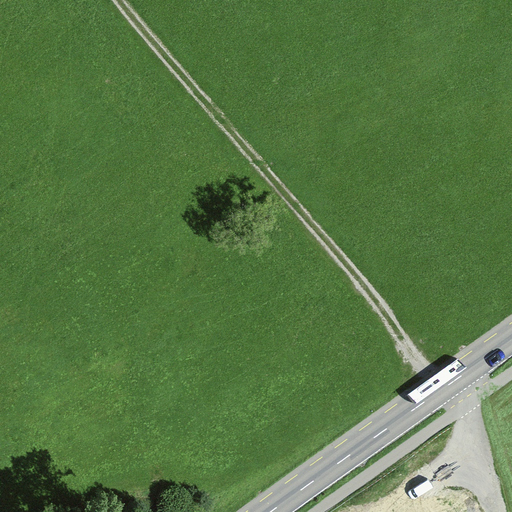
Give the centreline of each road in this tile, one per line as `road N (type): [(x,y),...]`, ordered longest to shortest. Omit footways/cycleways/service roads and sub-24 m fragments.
road 1 (track): [(445,388),(117,0)]
road 2 (secondary): [(511,340),(273,511)]
road 3 (track): [(445,388),(471,413),(501,511)]
